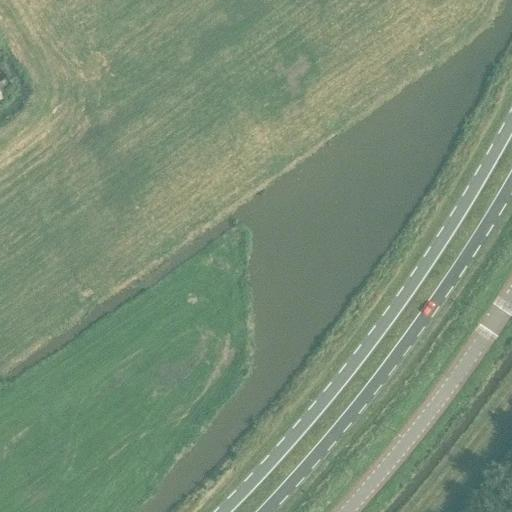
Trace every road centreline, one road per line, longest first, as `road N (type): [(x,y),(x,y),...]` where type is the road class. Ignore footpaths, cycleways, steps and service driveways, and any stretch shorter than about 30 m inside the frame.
road 1 (primary): [(511,118),(420,273),(340,382),(223,511)]
road 2 (primary): [(264,511),(441,296),(511,185)]
road 3 (unclassified): [(511,297),(345,511)]
